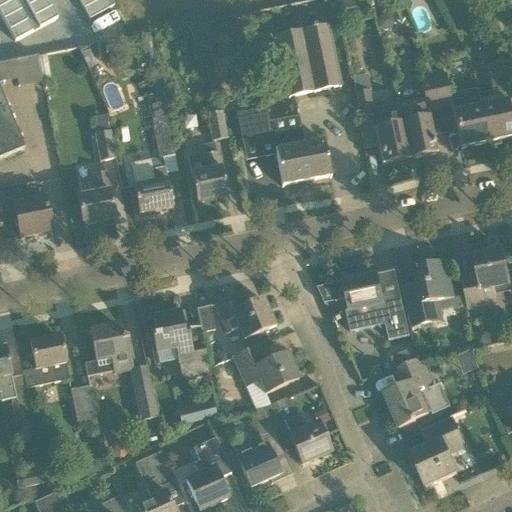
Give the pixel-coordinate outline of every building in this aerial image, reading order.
[(0,0),(0,13),(16,42),(58,18),(47,0),(0,0)] [(78,0),(84,10),(101,0),(78,0)] [(110,0),(122,21),(160,0),(187,0),(192,7),(204,0),(110,0)] [(353,0),(337,0),(340,11),(355,8),(353,0)] [(296,35),(282,38),(276,39),(288,100),(340,89),(324,12),(298,17),(302,33),(296,35)] [(379,17),(376,23),(378,29),(384,32),(390,30),(393,25),(392,18),(386,15),(379,17)] [(195,48),(218,43),(213,22),(190,27),(195,48)] [(104,46),(91,47),(92,57),(105,56),(104,46)] [(38,59),(0,66),(0,161),(24,151),(0,92),(0,83),(17,80),(18,88),(42,84),(38,59)] [(479,107),(488,144),(511,138),(511,120),(510,121),(510,117),(511,116),(511,87),(500,64),(486,71),(491,93),(495,92),(498,103),(480,107),(479,107)] [(433,79),(440,115),(441,115),(439,110),(450,107),(460,150),(488,144),(479,107),(480,107),(477,94),(450,99),(445,77),(433,79)] [(396,105),(409,161),(436,155),(427,112),(438,110),(440,116),(440,115),(433,79),(420,82),(424,100),(396,105)] [(355,96),(359,117),(361,126),(372,124),(381,167),(409,161),(396,105),(372,110),(368,93),(355,96)] [(159,160),(163,160),(174,157),(162,96),(147,99),(159,160)] [(227,139),(219,103),(204,107),(211,142),(227,139)] [(272,135),(267,107),(250,110),(236,112),(241,140),(256,138),(272,135)] [(97,135),(94,136),(99,163),(116,160),(110,132),(109,133),(108,116),(94,118),(97,135)] [(301,130),(293,131),(272,135),(282,188),(330,179),(323,141),(304,145),(301,130)] [(187,160),(190,175),(196,205),(227,199),(221,169),(219,169),(215,148),(214,144),(202,147),(204,156),(187,160)] [(130,166),(135,189),(132,189),(138,216),(172,209),(165,170),(163,160),(159,160),(130,166)] [(82,227),(114,221),(105,173),(93,176),(97,195),(76,199),(82,227)] [(0,195),(0,205),(4,222),(15,220),(19,240),(51,234),(45,201),(21,205),(18,192),(0,195)] [(510,292),(509,286),(502,251),(473,257),(478,280),(462,283),(463,291),(466,305),(467,311),(497,305),(495,295),(510,292)] [(442,324),(439,311),(466,305),(463,291),(452,293),(445,262),(418,269),(422,285),(403,290),(412,331),(442,324)] [(360,281),(344,285),(350,312),(346,313),(350,334),(385,326),(388,342),(409,337),(399,293),(382,297),(377,276),(360,280),(360,281)] [(344,285),(334,287),(337,303),(347,301),(345,288),(344,285)] [(243,342),(253,337),(262,334),(274,328),(262,301),(243,310),(237,298),(214,308),(226,335),(238,330),(243,342)] [(201,334),(214,331),(209,307),(196,310),(199,328),(201,334)] [(210,377),(206,361),(201,334),(199,328),(182,331),(178,314),(153,319),(156,336),(148,337),(152,357),(176,352),(182,379),(188,383),(194,381),(194,380),(210,377)] [(89,332),(96,363),(84,365),(87,379),(114,373),(114,375),(133,371),(126,338),(120,340),(118,326),(89,332)] [(488,330),(474,333),(477,349),(491,346),(488,330)] [(29,345),(35,370),(22,373),(26,391),(68,382),(65,365),(60,338),(29,345)] [(265,365),(258,349),(232,360),(245,389),(258,383),(264,396),(298,381),(287,356),(265,365)] [(0,395),(13,393),(11,380),(10,377),(5,350),(0,350),(0,395)] [(432,384),(421,361),(414,363),(395,371),(403,388),(384,397),(399,430),(416,423),(415,421),(428,415),(417,391),(432,384)] [(158,419),(148,375),(130,379),(139,423),(158,419)] [(88,387),(69,391),(77,429),(97,425),(88,387)] [(16,431),(27,429),(29,440),(35,439),(33,428),(34,428),(28,400),(10,404),(16,431)] [(297,416),(292,418),(284,400),(269,407),(263,410),(275,438),(286,433),(301,467),(330,455),(317,425),(304,431),(297,416)] [(212,403),(201,405),(205,421),(216,418),(212,403)] [(283,455),(275,438),(263,410),(256,413),(250,416),(259,437),(235,448),(236,450),(232,451),(234,455),(223,460),(230,474),(240,469),(250,490),(279,477),(272,460),(283,455)] [(325,411),(315,415),(319,426),(329,421),(325,411)] [(410,456),(425,489),(456,475),(449,457),(465,450),(452,422),(423,435),(429,448),(410,456)] [(225,435),(215,440),(219,450),(223,460),(234,455),(232,451),(225,435)] [(223,460),(215,440),(193,449),(198,460),(204,475),(186,483),(198,511),(200,511),(227,500),(218,481),(230,475),(230,474),(223,460)] [(114,444),(112,458),(125,459),(127,446),(114,444)] [(155,449),(143,454),(146,460),(157,455),(155,449)] [(143,485),(150,500),(135,506),(137,511),(172,511),(164,493),(163,494),(161,488),(173,483),(160,454),(157,455),(146,460),(145,460),(154,480),(143,485)] [(105,469),(89,476),(95,489),(100,487),(111,482),(105,469)] [(40,471),(14,476),(17,490),(42,485),(40,471)] [(62,511),(55,494),(33,504),(36,511),(62,511)] [(124,511),(118,498),(107,503),(94,509),(95,511),(124,511)]
